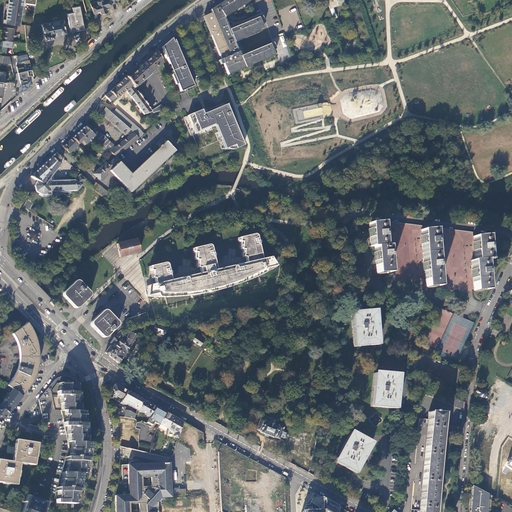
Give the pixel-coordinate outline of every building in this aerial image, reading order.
[(6,6),(4,15),(2,16),(1,22),(18,24),(19,11),(22,10),(23,5),(25,3),(35,5),(35,0),(3,0),(3,6),(6,6)] [(108,9),(111,7),(109,3),(108,0),(99,0),(90,3),(93,13),(95,13),(96,11),(98,10),(99,13),(105,11),(105,9),(107,8),(108,9)] [(226,0),(210,10),(211,13),(202,17),(220,60),(218,61),(220,65),(223,64),(227,75),(274,56),(272,51),(269,44),(240,57),(233,41),(237,41),(237,39),(241,40),(241,37),(245,38),(245,36),(249,36),(250,34),(254,34),(254,32),(258,33),(258,30),(263,29),(261,24),(258,18),(229,30),(223,16),(226,16),(226,14),(230,13),(230,11),(234,11),(234,9),(238,9),(238,6),(242,6),(242,4),(246,4),(246,1),(250,1),(249,0),(226,0)] [(325,0),(330,11),(345,6),(342,0),(325,0)] [(83,30),(79,6),(72,8),(73,13),(66,14),(70,32),(83,30)] [(40,24),(44,40),(49,39),(53,38),(52,36),(64,33),(62,20),(40,24)] [(14,28),(4,27),(2,40),(7,41),(12,42),(12,37),(15,37),(15,36),(13,36),(14,34),(13,34),(14,28)] [(171,39),(162,47),(173,43),(171,39)] [(173,43),(162,47),(163,51),(162,51),(165,59),(166,58),(169,65),(172,63),(175,70),(172,71),(173,74),(171,75),(175,85),(177,85),(180,91),(192,85),(186,69),(184,70),(180,60),(182,59),(175,42),(173,43)] [(162,63),(156,53),(127,79),(134,88),(141,82),(142,83),(152,74),(151,73),(162,63)] [(0,62),(11,64),(10,57),(0,55),(0,62)] [(33,76),(29,60),(21,61),(22,67),(24,66),(24,71),(18,72),(19,79),(21,79),(21,81),(27,80),(27,78),(29,77),(28,76),(30,75),(30,77),(33,76)] [(134,88),(127,79),(126,77),(104,96),(109,102),(124,89),(142,113),(143,113),(147,118),(148,117),(147,116),(153,114),(151,112),(139,95),(134,88)] [(329,102),(292,109),(295,123),(322,118),(322,117),(332,115),(329,102)] [(103,107),(99,104),(94,114),(99,116),(103,107)] [(228,115),(226,104),(202,114),(201,110),(187,115),(194,134),(216,125),(219,131),(217,132),(220,139),(222,138),(226,148),(234,145),(235,148),(243,145),(234,125),(232,126),(230,115),(228,115)] [(160,106),(151,112),(153,114),(159,112),(159,111),(161,110),(161,111),(163,111),(160,106)] [(111,114),(109,112),(105,109),(101,114),(126,135),(130,131),(120,122),(111,114)] [(116,109),(111,114),(120,122),(130,131),(133,133),(138,139),(143,135),(139,130),(116,109)] [(98,135),(87,124),(84,127),(114,156),(116,158),(138,139),(133,133),(114,149),(113,147),(114,146),(100,133),(98,135)] [(114,156),(84,127),(72,138),(78,145),(81,142),(85,146),(90,141),(93,144),(95,142),(109,156),(110,155),(112,157),(114,156)] [(78,145),(72,138),(62,147),(69,153),(75,148),(84,157),(87,154),(78,145)] [(118,163),(109,172),(129,193),(173,151),(165,143),(161,138),(155,144),(159,148),(130,176),(118,163)] [(60,159),(55,154),(31,176),(37,181),(34,185),(35,191),(38,193),(38,194),(42,197),(53,197),(52,194),(70,192),(70,191),(76,190),(86,179),(83,177),(85,175),(81,171),(79,173),(74,180),(71,180),(71,178),(53,179),(53,177),(53,176),(52,175),(53,175),(58,168),(61,164),(58,162),(60,159)] [(120,161),(116,158),(108,165),(106,163),(93,175),(100,181),(109,172),(118,163),(120,161)] [(108,202),(111,205),(115,201),(110,197),(95,184),(91,188),(108,202)] [(23,208),(29,212),(33,204),(27,200),(25,204),(23,208)] [(395,222),(382,220),(382,221),(368,222),(370,246),(374,246),(376,273),(390,272),(390,283),(398,284),(425,282),(425,287),(439,286),(439,293),(487,289),(484,260),(498,259),(497,236),(486,237),(486,235),(472,236),(472,232),(395,222)] [(243,251),(258,248),(258,244),(259,244),(259,242),(259,241),(258,241),(256,241),(255,239),(256,239),(255,236),(254,235),(252,235),(239,238),(239,242),(241,243),(241,250),(243,250),(243,251)] [(136,240),(116,244),(120,258),(140,253),(136,240)] [(199,268),(214,264),(213,257),(214,256),(214,255),(214,254),(213,253),(212,253),(210,254),(210,252),(211,251),(211,248),(210,247),(209,246),(208,245),(207,245),(194,248),(193,253),(196,253),(195,260),(197,261),(197,268),(199,268)] [(260,254),(258,248),(243,251),(242,257),(245,257),(260,254)] [(246,265),(240,266),(242,274),(240,274),(241,281),(243,281),(242,280),(250,278),(249,277),(253,276),(253,275),(256,274),(256,273),(260,272),(260,273),(261,273),(263,273),(264,273),(264,272),(264,269),(275,266),(270,258),(261,260),(261,261),(249,264),(247,263),(246,265)] [(151,278),(154,279),(169,275),(170,274),(170,273),(169,272),(168,272),(167,272),(166,270),(168,269),(167,266),(166,264),(165,263),(164,263),(150,267),(150,271),(152,271),(151,278)] [(242,274),(240,266),(237,267),(237,268),(235,268),(234,267),(234,266),(233,266),(232,267),(232,269),(228,269),(217,272),(216,271),(214,272),(213,272),(207,272),(206,273),(206,274),(203,275),(202,274),(201,275),(189,278),(189,279),(186,279),(185,278),(184,278),(183,279),(183,281),(181,281),(180,280),(171,282),(170,281),(169,283),(156,286),(156,284),(147,286),(146,293),(146,297),(148,297),(156,294),(157,297),(158,297),(159,298),(160,298),(161,297),(162,295),(165,294),(166,295),(169,294),(169,296),(173,294),(173,296),(181,294),(181,295),(189,293),(193,292),(193,293),(231,285),(231,283),(235,282),(235,283),(241,281),(240,274),(242,274)] [(64,298),(74,308),(75,309),(77,309),(78,309),(89,298),(90,297),(90,295),(89,293),(79,283),(77,282),(76,282),(74,282),(64,291),(63,294),(63,295),(63,296),(64,298)] [(440,308),(424,345),(437,351),(434,356),(456,366),(475,323),(440,308)] [(355,312),(358,348),(383,346),(381,310),(355,312)] [(106,337),(118,326),(118,325),(117,321),(107,312),(104,311),(102,312),(92,322),(91,324),(92,326),(103,338),(106,337)] [(137,331),(151,326),(154,327),(153,331),(165,336),(168,328),(162,326),(156,324),(151,322),(133,328),(131,330),(129,329),(123,336),(116,344),(114,343),(117,339),(115,337),(113,340),(110,343),(111,345),(105,352),(119,363),(131,345),(130,345),(137,335),(135,334),(137,331)] [(34,377),(34,375),(35,374),(37,369),(37,367),(38,363),(38,361),(38,359),(38,354),(37,351),(37,350),(37,348),(37,347),(36,345),(36,344),(34,338),(32,332),(30,330),(27,324),(13,333),(16,339),(19,346),(20,352),(20,359),(19,365),(17,371),(15,375),(12,379),(13,380),(11,381),(10,382),(7,385),(12,389),(21,396),(24,393),(25,391),(28,389),(30,384),(34,377)] [(123,336),(129,329),(128,328),(121,334),(123,336)] [(196,337),(193,341),(200,346),(204,341),(196,337)] [(410,374),(453,394),(463,372),(420,352),(410,374)] [(375,408),(402,410),(406,374),(379,372),(375,408)] [(78,392),(78,384),(77,382),(74,379),(70,377),(67,376),(65,376),(62,376),(60,377),(58,378),(56,380),(39,400),(47,436),(31,433),(30,442),(38,443),(38,442),(48,443),(49,448),(35,494),(54,500),(53,503),(55,503),(71,504),(71,508),(73,508),(74,504),(75,504),(76,504),(77,497),(63,495),(64,492),(78,493),(79,492),(81,492),(82,488),(80,488),(88,462),(90,462),(90,458),(89,457),(92,449),(87,427),(89,427),(89,423),(86,424),(81,396),(81,392),(78,392)] [(111,398),(113,399),(121,401),(126,391),(114,384),(111,390),(113,390),(111,398)] [(463,411),(464,402),(434,389),(434,390),(429,388),(425,395),(463,411)] [(22,397),(21,396),(12,389),(7,396),(0,404),(0,411),(7,415),(22,397)] [(477,399),(480,400),(481,398),(484,398),(485,399),(487,396),(486,395),(485,392),(486,390),(483,389),(482,390),(479,391),(477,390),(477,391),(476,391),(475,391),(475,392),(476,393),(475,393),(477,394),(478,397),(477,399)] [(126,391),(121,401),(120,402),(125,405),(126,403),(129,405),(135,409),(137,410),(142,400),(126,391)] [(156,407),(142,400),(137,410),(150,417),(156,407)] [(135,409),(129,405),(127,407),(124,407),(123,412),(125,412),(124,417),(134,419),(136,412),(133,411),(135,409)] [(165,412),(156,407),(150,417),(147,423),(146,423),(150,426),(153,420),(159,424),(165,412)] [(433,511),(440,433),(461,435),(462,426),(441,424),(442,413),(434,412),(434,411),(432,411),(432,412),(429,411),(420,511),(433,511)] [(174,417),(165,412),(159,424),(168,429),(174,417)] [(233,415),(229,412),(224,420),(228,423),(233,415)] [(183,422),(174,417),(168,429),(175,433),(174,436),(178,438),(183,422)] [(265,419),(260,417),(256,429),(261,431),(260,432),(268,435),(274,437),(276,437),(277,438),(279,439),(280,436),(283,438),(285,438),(287,437),(289,432),(288,430),(283,429),(284,426),(279,424),(278,425),(274,423),(273,422),(271,421),(269,422),(265,420),(265,419)] [(205,435),(183,422),(178,438),(179,442),(187,445),(189,451),(189,465),(184,465),(185,484),(207,483),(205,435)] [(336,463),(360,476),(378,443),(355,431),(336,463)] [(34,465),(38,443),(30,442),(16,440),(15,447),(9,446),(10,440),(8,440),(6,453),(0,451),(0,482),(17,485),(20,463),(34,465)] [(135,464),(122,464),(120,482),(124,495),(116,495),(116,511),(158,511),(157,511),(157,502),(162,497),(171,496),(171,495),(171,489),(171,484),(170,464),(168,465),(168,463),(139,465),(139,460),(137,459),(135,460),(135,464)] [(307,472),(312,475),(316,469),(310,466),(310,469),(307,472)] [(485,511),(487,494),(476,488),(471,486),(469,511),(485,511)] [(302,511),(340,511),(340,507),(313,493),(302,511)] [(208,511),(208,494),(182,495),(182,511),(208,511)] [(42,511),(45,502),(27,496),(20,511),(10,511),(0,508),(0,511),(42,511)]
